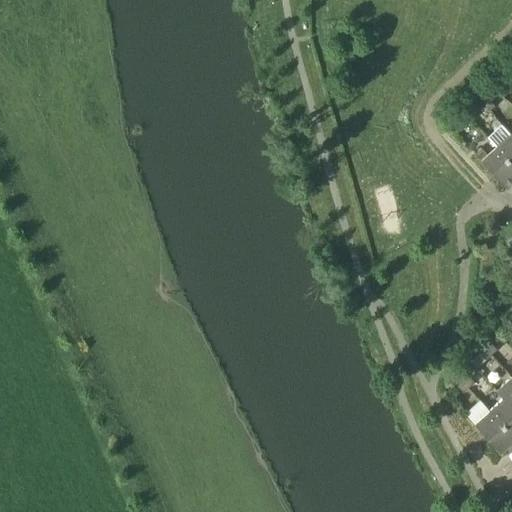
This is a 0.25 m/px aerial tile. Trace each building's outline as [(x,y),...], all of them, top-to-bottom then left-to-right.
[(489,99),(483,104),(489,111),(495,105),(489,99)] [(489,111),(483,104),(478,109),(484,116),(489,111)] [(511,164),(511,135),(510,134),(496,147),(511,164)] [(511,183),(511,164),(496,147),(488,155),(482,148),(475,154),(507,188),(511,183)] [(506,324),(511,319),(505,313),(500,318),(506,324)] [(485,348),(491,355),(497,349),(491,343),(485,348)] [(486,360),(491,355),(485,348),(480,353),(470,362),(477,369),(486,360)] [(469,387),(474,382),(468,376),(463,381),(469,387)] [(511,405),(511,376),(497,390),(503,398),(504,397),(511,405)] [(463,393),(469,387),(463,381),(457,386),(463,393)] [(511,405),(504,397),(503,398),(490,410),(511,433),(511,405)] [(501,452),(511,441),(511,433),(490,410),(475,424),(501,452)]
